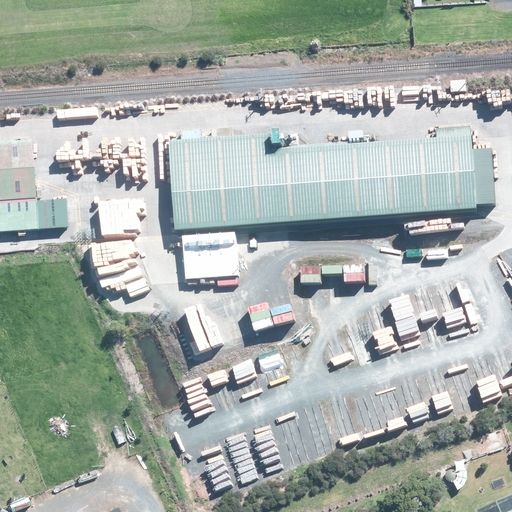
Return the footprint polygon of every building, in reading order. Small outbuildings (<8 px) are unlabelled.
[(470,83),(453,83),(453,93),(470,93),(470,83)] [(356,147),(371,147),(371,137),(356,137),(356,147)] [(184,237),(484,214),(479,142),(279,157),(277,139),(177,146),(184,237)] [(286,154),(294,154),(293,139),(286,140),(286,154)] [(39,206),(35,145),(0,147),(0,234),(70,229),(68,204),(39,206)] [(443,477),(443,478),(443,479),(444,480),(444,481),(445,482),(446,483),(447,484),(449,484),(450,485),(452,485),(453,485),(454,484),(456,484),(457,483),(458,482),(459,480),(459,479),(459,478),(459,476),(459,475),(459,474),(458,472),(457,471),(456,470),(455,469),(454,469),(452,469),(451,468),(450,469),(448,469),(447,470),(446,470),(445,472),(444,473),(444,474),(443,475),(443,477)]
